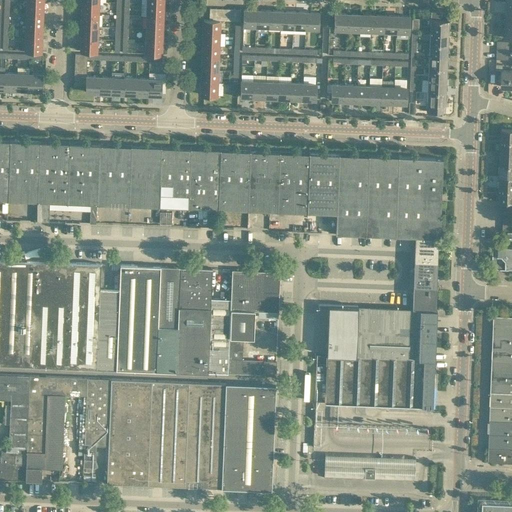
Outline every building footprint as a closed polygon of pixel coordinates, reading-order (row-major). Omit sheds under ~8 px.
[(27,0),(26,12),(42,13),(42,1),(27,0)] [(82,0),(82,13),(98,13),(98,1),(82,0)] [(147,3),(147,15),(162,16),(163,3),(147,3)] [(243,24),(256,25),(256,9),(243,9),(243,24)] [(256,25),(268,25),(269,10),(256,9),(256,25)] [(268,25),(280,26),(281,10),(269,10),(268,25)] [(280,26),(280,32),(293,33),(293,26),(293,11),(281,10),(280,26)] [(430,18),(429,31),(448,31),(448,20),(449,20),(449,19),(440,19),(441,11),(431,10),(430,18)] [(293,26),(293,33),(305,33),(305,27),(306,11),(293,11),(293,26)] [(306,11),(305,27),(318,27),(318,12),(306,11)] [(26,12),(26,25),(41,26),(42,13),(26,12)] [(82,13),(81,25),(97,26),(98,13),(82,13)] [(334,28),(346,29),(347,13),(334,13),(334,28)] [(346,29),(359,29),(359,14),(347,13),(346,29)] [(359,29),(371,30),(372,14),(359,14),(359,29)] [(371,30),(384,30),(384,14),(372,14),(371,30)] [(384,30),(396,31),(397,15),(384,14),(384,30)] [(147,15),(146,28),(162,28),(162,16),(147,15)] [(397,15),(396,31),(409,31),(409,15),(397,15)] [(203,19),(203,31),(219,32),(219,19),(215,19),(209,19),(203,19)] [(26,25),(25,37),(41,38),(41,26),(26,25)] [(81,25),(81,37),(97,38),(97,26),(81,25)] [(146,28),(146,40),(161,41),(162,28),(146,28)] [(203,31),(202,44),(218,44),(219,32),(203,31)] [(429,31),(429,43),(447,43),(448,32),(448,31),(429,31)] [(41,38),(25,37),(25,50),(40,51),(41,38)] [(97,38),(81,37),(80,50),(96,51),(97,38)] [(161,41),(146,40),(145,53),(161,53),(161,41)] [(429,43),(429,55),(447,55),(447,43),(429,43)] [(202,44),(202,56),(218,57),(218,44),(202,44)] [(429,55),(428,67),(446,67),(447,56),(447,55),(429,55)] [(202,56),(201,69),(217,69),(218,57),(202,56)] [(496,71),(496,81),(501,81),(501,86),(511,86),(511,69),(503,70),(503,65),(497,64),(496,71)] [(428,67),(428,79),(446,79),(446,67),(428,67)] [(201,69),(201,81),(217,82),(217,69),(201,69)] [(3,88),(16,88),(17,72),(4,72),(3,88)] [(16,88),(28,89),(29,73),(17,72),(16,88)] [(111,76),(110,92),(123,93),(123,77),(124,72),(111,72),(111,76)] [(29,73),(28,89),(41,89),(42,73),(29,73)] [(85,91),(98,92),(98,76),(86,75),(86,78),(85,84),(85,91)] [(98,92),(110,92),(111,76),(98,76),(98,92)] [(123,93),(135,93),(136,77),(123,77),(123,93)] [(135,93),(148,93),(148,78),(136,77),(135,93)] [(148,78),(148,93),(160,94),(161,78),(148,78)] [(394,86),(393,102),(406,102),(406,92),(406,86),(406,78),(394,78),(394,86)] [(428,79),(427,91),(445,91),(446,80),(446,79),(428,79)] [(241,80),(240,95),(253,96),(253,80),(241,80)] [(253,96),(265,96),(266,81),(253,80),(253,96)] [(217,82),(201,81),(200,94),(216,94),(217,82)] [(266,81),(265,96),(278,97),(278,81),(266,81)] [(278,97),(290,97),(291,82),(278,81),(278,97)] [(290,97),(302,98),(303,82),(291,82),(290,97)] [(303,82),(302,98),(315,99),(316,83),(303,82)] [(331,99),(344,100),(344,84),(332,83),(331,99)] [(344,100),(356,100),(357,84),(344,84),(344,100)] [(356,100),(368,101),(369,85),(357,84),(356,100)] [(368,101),(381,101),(381,85),(369,85),(368,101)] [(381,101),(393,102),(394,86),(381,85),(381,101)] [(427,103),(426,111),(442,112),(442,104),(445,104),(445,103),(445,91),(427,91),(427,103)] [(502,128),(501,140),(511,140),(511,127),(501,127),(501,128),(502,128)] [(9,139),(0,138),(0,198),(37,200),(39,139),(39,140),(10,139),(10,138),(9,139)] [(38,200),(37,220),(40,220),(41,220),(42,220),(44,221),(45,201),(99,203),(102,142),(101,142),(101,143),(80,142),(77,142),(70,142),(70,141),(69,141),(69,142),(51,141),(48,141),(40,140),(39,139),(37,200),(38,200)] [(500,152),(511,152),(511,140),(501,140),(501,152),(500,152)] [(131,143),(131,144),(102,143),(102,142),(99,203),(129,204),(131,143)] [(161,145),(160,145),(132,144),(132,143),(131,143),(129,204),(158,205),(161,145)] [(191,146),(190,146),(161,145),(158,205),(188,206),(191,146)] [(191,146),(188,206),(211,207),(210,219),(217,219),(218,208),(220,147),(220,148),(191,146)] [(309,150),(309,151),(280,150),(280,149),(279,149),(279,150),(251,149),(251,148),(250,148),(249,148),(249,149),(221,148),(221,147),(220,147),(218,208),(307,211),(309,150)] [(307,211),(336,213),(338,152),(338,151),(338,152),(320,152),(310,151),(310,150),(309,150),(307,211)] [(338,152),(336,213),(335,232),(365,233),(369,153),(368,153),(368,154),(339,152),(338,152)] [(501,152),(500,164),(511,164),(511,152),(500,152),(501,152)] [(395,235),(398,155),(369,154),(369,153),(365,233),(395,235)] [(437,236),(439,236),(443,156),(433,156),(433,155),(431,155),(431,156),(403,155),(403,154),(402,154),(402,155),(398,155),(395,235),(415,235),(437,236)] [(499,176),(511,176),(511,164),(500,164),(500,176),(499,176)] [(500,176),(499,188),(511,188),(511,176),(499,176),(500,176)] [(511,188),(499,188),(499,200),(498,200),(499,200),(499,207),(511,207),(511,188)] [(415,235),(414,259),(436,260),(437,236),(415,235)] [(511,268),(511,245),(493,245),(492,265),(493,265),(496,267),(496,268),(511,268)] [(0,363),(116,368),(118,288),(103,288),(103,284),(100,283),(101,263),(27,260),(26,260),(12,260),(12,259),(0,258),(0,363)] [(414,259),(413,283),(435,284),(436,260),(414,259)] [(116,368),(156,369),(160,265),(120,263),(119,288),(118,288),(116,368)] [(156,369),(175,370),(179,266),(173,266),(166,266),(166,265),(160,265),(156,369)] [(175,370),(207,371),(210,297),(212,267),(210,267),(210,268),(202,268),(202,267),(179,266),(175,370)] [(231,290),(230,298),(230,308),(254,309),(278,310),(280,270),(232,268),(231,290)] [(413,283),(412,307),(434,308),(435,284),(413,283)] [(227,372),(230,308),(230,298),(223,298),(210,297),(207,371),(227,372)] [(328,304),(326,354),(356,355),(434,358),(435,347),(435,333),(436,308),(434,308),(412,307),(400,307),(358,305),(328,304)] [(230,308),(227,372),(276,374),(276,360),(242,358),(243,337),(253,337),(254,309),(230,308)] [(511,315),(494,314),(491,391),(511,391),(511,315)] [(434,358),(356,355),(326,354),(325,401),(432,405),(434,358)] [(0,373),(0,398),(4,399),(11,399),(10,405),(10,411),(10,423),(27,424),(28,400),(29,374),(0,373)] [(25,479),(33,479),(42,480),(42,467),(59,467),(62,394),(86,395),(87,377),(29,374),(28,400),(27,424),(27,432),(26,447),(26,452),(25,479)] [(96,445),(108,445),(111,378),(87,377),(86,395),(83,466),(95,467),(96,445)] [(106,482),(146,484),(151,379),(111,378),(108,445),(106,482)] [(146,484),(185,485),(189,381),(151,379),(146,484)] [(185,485),(221,487),(225,382),(189,381),(185,485)] [(225,382),(221,487),(271,489),(274,408),(275,384),(225,382)] [(511,391),(491,391),(490,405),(511,405),(511,391)] [(430,468),(432,405),(325,401),(315,401),(312,463),(325,463),(430,468)] [(511,405),(490,405),(490,419),(511,419),(511,405)] [(511,419),(490,419),(489,433),(511,433),(511,419)] [(9,447),(26,447),(27,432),(9,431),(9,447)] [(511,433),(489,433),(488,447),(511,447),(511,433)] [(511,447),(488,447),(488,461),(511,461),(511,447)] [(0,477),(8,478),(8,461),(15,461),(15,451),(1,450),(1,455),(0,455),(0,477)] [(8,461),(8,478),(25,479),(26,452),(15,452),(15,461),(8,461)] [(364,476),(365,465),(325,464),(325,474),(364,476)] [(364,476),(374,476),(375,466),(365,465),(364,476)] [(416,468),(375,466),(374,476),(415,478),(416,468)] [(511,511),(511,501),(487,500),(487,499),(486,498),(485,498),(484,498),(483,498),(482,498),(481,499),(481,500),(481,501),(480,501),(481,502),(481,503),(482,504),(483,504),(482,511),(511,511)]
